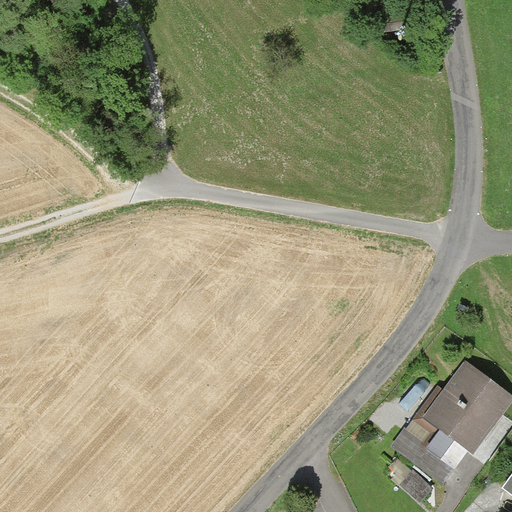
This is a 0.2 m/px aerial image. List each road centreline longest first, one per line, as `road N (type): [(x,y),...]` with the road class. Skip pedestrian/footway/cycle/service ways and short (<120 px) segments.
road 1 (track): [(0,236),(166,187),(457,239)]
road 2 (tertiary): [(304,450),(419,317),(457,239)]
road 3 (tertiary): [(457,239),(468,149),(447,0)]
road 4 (track): [(166,187),(143,63),(117,0)]
road 5 (track): [(129,196),(41,116),(0,94)]
